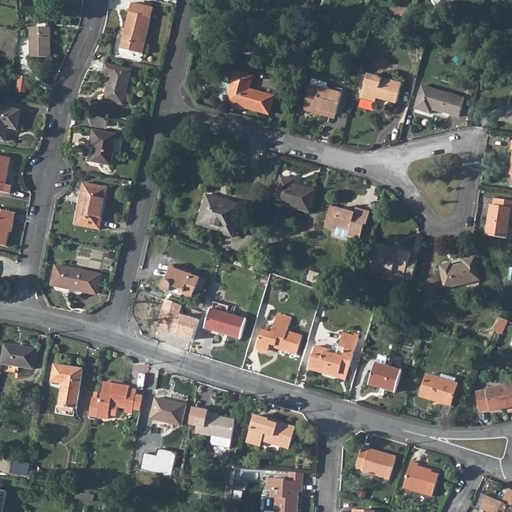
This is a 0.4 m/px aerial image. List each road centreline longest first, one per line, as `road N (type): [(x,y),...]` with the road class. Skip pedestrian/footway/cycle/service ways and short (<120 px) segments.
road 1 (residential): [(25,315),(63,97),(87,52),(98,0)]
road 2 (residential): [(377,166),(405,185),(438,229),(453,226),(465,215),(470,147),(403,154)]
road 3 (residential): [(114,338),(166,113)]
road 4 (residential): [(114,338),(333,411)]
road 5 (residential): [(166,113),(377,166)]
